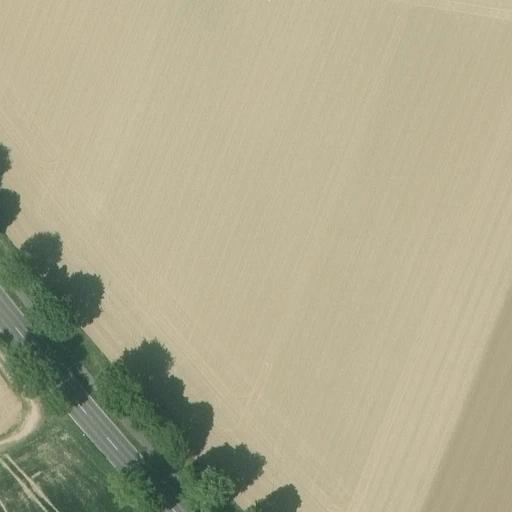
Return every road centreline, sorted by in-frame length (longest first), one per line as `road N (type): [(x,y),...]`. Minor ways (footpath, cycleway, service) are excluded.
road 1 (tertiary): [(168,511),(0,310)]
road 2 (track): [(0,455),(30,436),(37,420),(0,358)]
